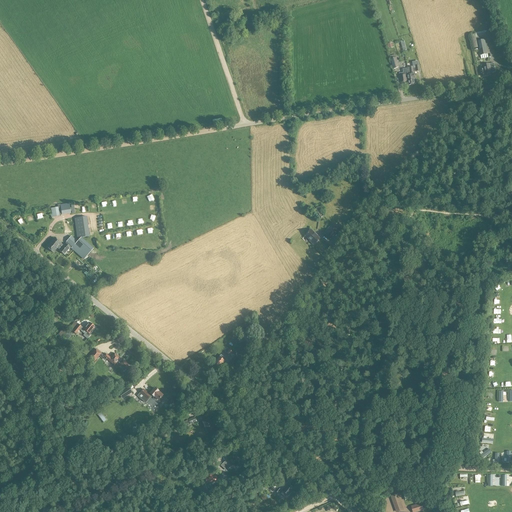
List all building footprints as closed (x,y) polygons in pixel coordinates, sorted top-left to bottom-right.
[(480,56),(488,54),(485,40),(477,41),(480,56)] [(393,69),(399,67),(396,57),(390,59),(393,69)] [(483,73),(485,72),(485,75),(496,72),(494,63),(482,66),(483,70),(482,70),(483,73)] [(420,66),(409,67),(409,68),(409,69),(411,74),(412,85),(416,85),(415,74),(414,72),(420,72),(420,66)] [(406,69),(406,74),(400,75),(401,83),(407,82),(407,86),(412,85),(411,74),(409,69),(406,69)] [(321,206),(318,208),(318,207),(315,209),(321,218),(324,216),(320,211),(323,209),(321,206)] [(77,238),(90,237),(87,217),(74,219),(77,238)] [(330,239),(339,229),(333,224),(324,233),(330,239)] [(314,233),(311,229),(310,230),(309,230),(308,230),(308,231),(308,232),(308,233),(305,236),(310,240),(310,241),(314,245),(320,238),(314,233)] [(71,237),(66,242),(67,243),(71,247),(72,248),(84,259),(92,250),(80,239),(77,242),(71,237)] [(61,244),(54,238),(47,247),(53,253),(61,244)] [(70,248),(65,244),(59,251),(64,255),(70,248)] [(90,335),(89,334),(94,328),(89,323),(88,325),(86,324),(84,327),(83,326),(81,329),(81,328),(79,330),(85,334),(83,336),(87,339),(90,335)] [(78,324),(72,331),(75,334),(81,326),(78,324)] [(64,328),(58,335),(60,337),(59,339),(61,341),(63,338),(61,336),(63,335),(66,337),(69,333),(64,328)] [(95,362),(101,354),(97,350),(93,354),(94,354),(90,358),(95,362)] [(104,356),(114,366),(118,362),(126,369),(129,366),(123,360),(122,361),(120,359),(115,354),(111,358),(106,354),(104,356)] [(219,357),(217,360),(214,364),(219,368),(221,364),(222,365),(225,362),(219,357)] [(129,387),(119,393),(122,398),(132,391),(129,387)] [(140,393),(147,399),(150,396),(151,396),(152,395),(153,397),(154,396),(158,400),(163,396),(159,392),(155,388),(153,390),(152,389),(148,394),(144,390),(140,393)] [(98,415),(103,423),(107,420),(101,413),(98,415)] [(203,422),(207,431),(213,429),(209,420),(203,422)] [(480,454),(483,458),(492,452),(490,448),(480,454)] [(233,464),(236,466),(237,465),(240,467),(243,464),(241,462),(240,463),(236,459),(237,458),(234,456),(227,463),(226,462),(222,466),(226,470),(233,464)] [(215,474),(204,478),(206,484),(217,480),(215,474)] [(273,483),(268,479),(263,484),(264,485),(263,486),(266,488),(267,487),(268,488),(273,483)] [(283,492),(280,494),(286,499),(288,496),(292,491),(293,489),(289,485),(287,487),(283,492)] [(412,506),(412,507),(413,511),(417,511),(424,510),(423,507),(426,506),(424,501),(419,502),(419,504),(412,506)]
